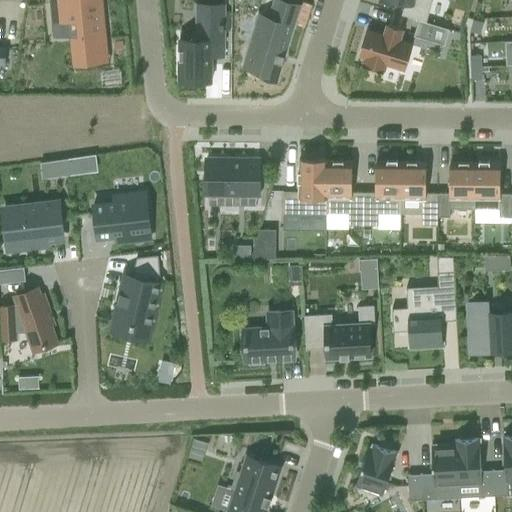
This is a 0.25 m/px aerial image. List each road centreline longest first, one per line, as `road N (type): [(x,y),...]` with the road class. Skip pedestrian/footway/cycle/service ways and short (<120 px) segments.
road 1 (residential): [(142,0),(156,87),(174,115),(309,111)]
road 2 (residential): [(338,406),(91,416)]
road 3 (residential): [(309,111),(511,116)]
road 4 (residential): [(511,393),(338,406)]
road 5 (residential): [(91,416),(83,276)]
